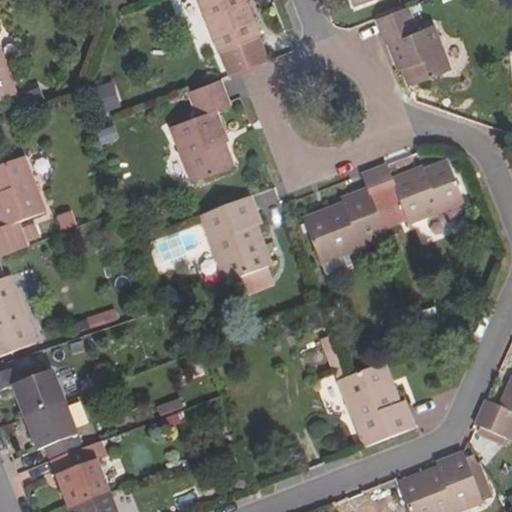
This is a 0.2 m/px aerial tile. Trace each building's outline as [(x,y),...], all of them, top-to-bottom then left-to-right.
[(261,35),(247,0),(199,0),(219,51),(221,51),(260,36),(261,35)] [(452,70),(435,24),(418,31),(409,7),(377,20),(386,45),(388,44),(397,67),(400,66),(402,69),(409,87),(452,70)] [(260,36),(221,51),(231,76),(269,61),(260,36)] [(0,100),(18,94),(0,45),(0,100)] [(226,142),(225,139),(228,138),(217,111),(231,105),(221,80),(220,80),(188,92),(197,116),(171,126),(191,183),(235,166),(226,142)] [(46,213),(25,157),(0,166),(0,259),(29,248),(19,223),(46,213)] [(362,175),(367,189),(384,230),(406,221),(408,226),(465,203),(448,161),(424,170),(421,171),(420,168),(393,179),(388,165),(362,175)] [(384,230),(367,189),(341,199),(343,203),(322,211),(325,216),(304,224),(321,266),(322,265),(348,255),(388,240),(388,239),(384,230)] [(265,246),(257,226),(262,224),(252,197),(200,217),(225,284),(247,276),(266,269),(267,268),(259,248),(265,246)] [(304,224),(325,216),(322,211),(302,219),(304,224)] [(272,266),(265,246),(259,248),(267,268),(272,266)] [(354,269),(348,255),(322,265),(328,279),(354,269)] [(271,279),(266,269),(247,276),(251,287),(271,279)] [(0,357),(37,343),(11,276),(4,279),(0,280),(0,357)] [(394,387),(384,364),(381,365),(390,389),(394,387)] [(400,403),(394,387),(390,389),(381,365),(348,378),(338,382),(364,448),(365,448),(415,429),(406,406),(405,402),(400,403)] [(66,402),(53,369),(21,382),(15,368),(0,373),(0,392),(12,388),(24,418),(66,402)] [(511,380),(499,406),(486,401),(475,425),(511,441),(511,380)] [(84,449),(66,402),(24,418),(37,451),(45,448),(50,462),(84,449)] [(110,492),(97,460),(107,456),(102,442),(84,449),(50,462),(68,509),(110,492)] [(466,458),(463,452),(463,453),(436,463),(436,464),(437,467),(417,475),(418,479),(399,486),(408,511),(461,511),(484,504),(483,502),(466,458)] [(494,498),(480,463),(477,464),(474,455),(466,458),(483,502),(494,498)] [(399,486),(418,479),(417,475),(398,483),(399,486)] [(117,511),(110,492),(68,509),(69,511),(117,511)]
